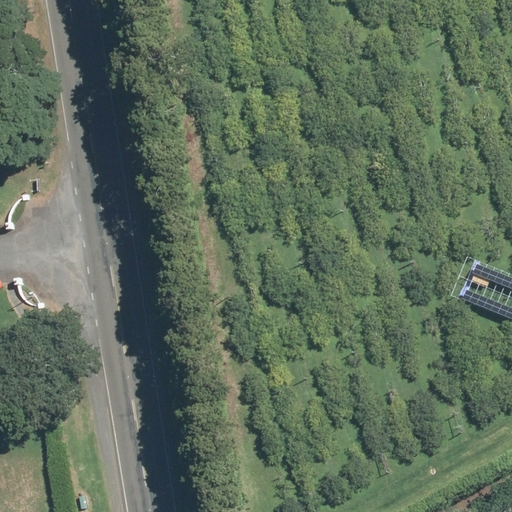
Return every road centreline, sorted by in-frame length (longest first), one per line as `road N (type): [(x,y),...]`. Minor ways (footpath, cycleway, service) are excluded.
road 1 (secondary): [(119,279),(72,0)]
road 2 (secondary): [(156,511),(119,279)]
